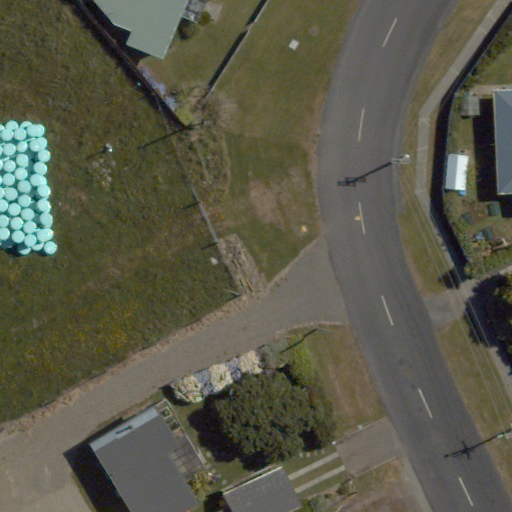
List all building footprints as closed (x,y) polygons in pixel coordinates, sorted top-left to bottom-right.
[(274,0),(229,0),(258,21),(274,0)] [(464,152),(434,153),(436,203),(467,201),(464,152)] [(511,180),(483,187),(486,279),(511,274),(511,180)] [(281,466),(220,495),(228,511),(289,511),(300,507),(281,466)] [(14,511),(0,475),(0,511),(14,511)] [(156,511),(136,477),(76,511),(156,511)]
